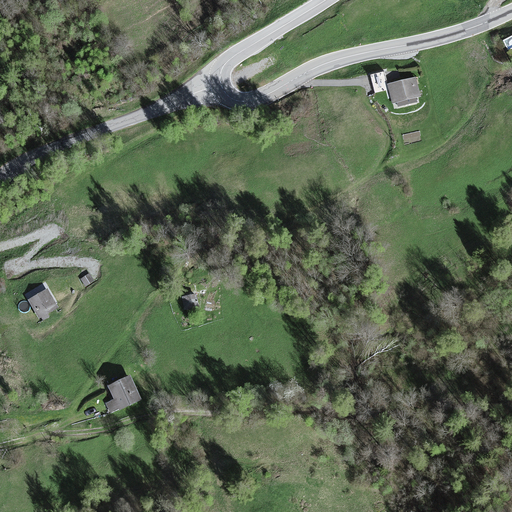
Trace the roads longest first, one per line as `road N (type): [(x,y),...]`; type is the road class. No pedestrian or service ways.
road 1 (track): [(511,402),(369,417),(311,406),(166,411),(0,445)]
road 2 (tertiary): [(220,84),(234,99),(251,100),(336,59),(448,35),(511,10)]
road 3 (tertiary): [(220,84),(46,148),(0,177)]
road 4 (track): [(93,270),(83,262),(28,265),(41,235),(0,247)]
road 5 (tertiary): [(324,0),(231,57),(220,84)]
